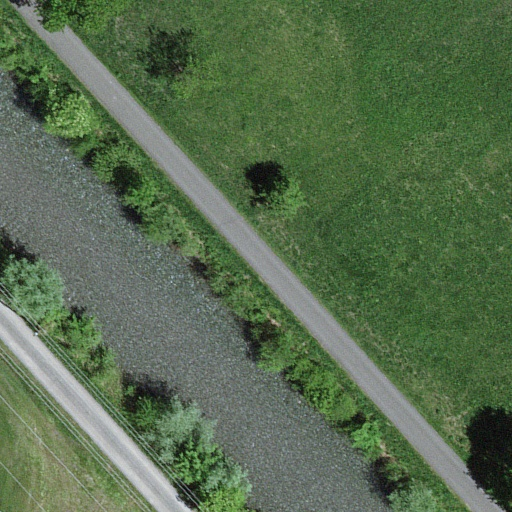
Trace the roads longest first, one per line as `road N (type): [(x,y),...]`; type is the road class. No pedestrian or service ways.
road 1 (track): [(488,511),(22,0)]
road 2 (track): [(0,314),(177,511)]
